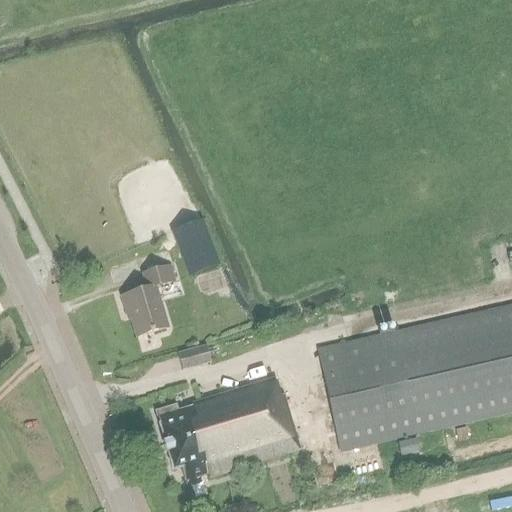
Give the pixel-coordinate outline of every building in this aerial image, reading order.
[(191,277),(217,267),(200,222),(174,232),(191,277)] [(154,288),(174,282),(169,267),(142,275),(146,290),(121,297),(126,314),(129,313),(136,338),(166,329),(154,288)] [(511,306),(317,351),(340,453),(511,413),(511,306)] [(181,371),(210,363),(206,347),(177,355),(181,371)] [(208,479),(300,451),(283,396),(279,397),(274,379),(191,405),(192,407),(177,412),(175,407),(155,413),(159,426),(158,426),(159,428),(164,444),(162,444),(165,454),(167,453),(171,469),(172,471),(181,469),(184,481),(207,474),(208,479)] [(400,457),(418,453),(416,441),(398,445),(400,457)]
